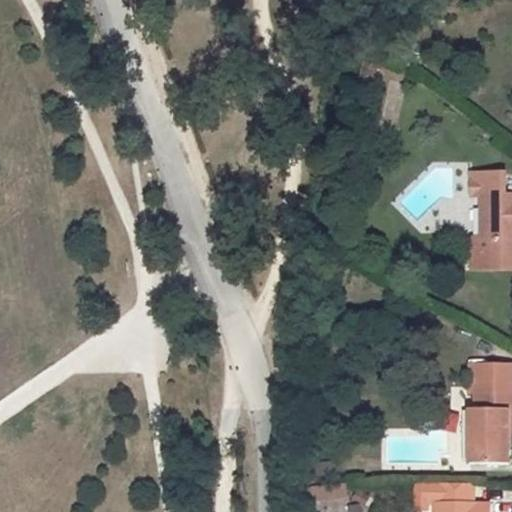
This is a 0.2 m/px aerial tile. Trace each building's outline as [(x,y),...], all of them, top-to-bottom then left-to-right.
[(369,65),(365,78),(378,83),(382,69),(369,65)] [(511,270),(511,195),(506,196),(506,174),(472,174),(471,197),(483,197),(483,239),(474,239),(474,270),(511,270)] [(472,409),(472,464),(510,465),(511,440),(511,426),(511,393),(477,393),(477,409),(472,409)] [(340,478),(305,497),(313,511),(316,511),(349,495),(340,478)] [(436,511),(491,511),(491,505),(475,505),(475,486),(440,486),(440,505),(436,505),(436,511)]
